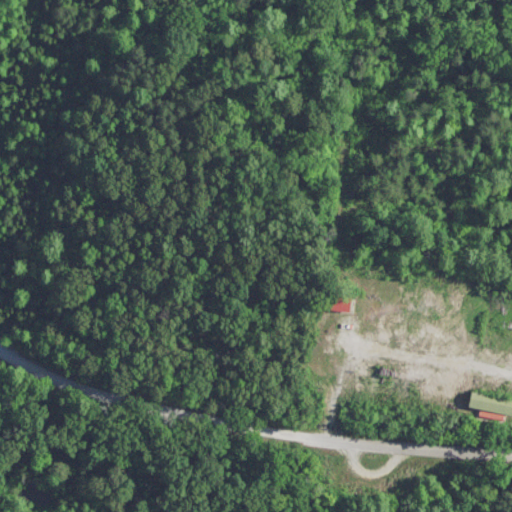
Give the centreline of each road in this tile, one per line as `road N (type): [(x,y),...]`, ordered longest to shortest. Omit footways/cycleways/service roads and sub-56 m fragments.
road 1 (residential): [(307,439),(100,394),(0,352)]
road 2 (residential): [(511,453),(307,439)]
